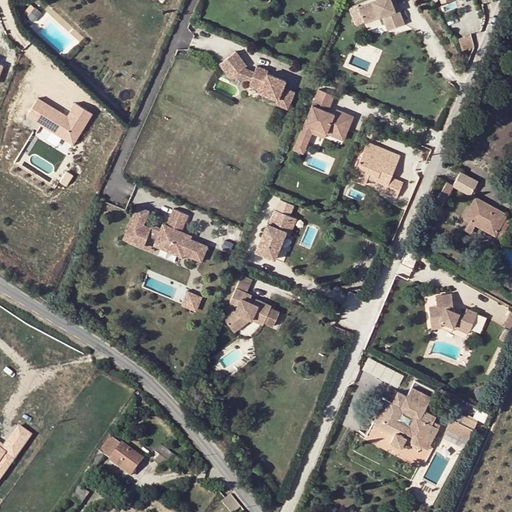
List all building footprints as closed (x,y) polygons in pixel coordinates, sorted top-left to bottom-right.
[(391,0),(385,0),(356,11),(363,28),(380,21),(386,35),(402,29),(391,0)] [(463,48),(474,45),(471,34),(459,37),(463,48)] [(240,61),(220,65),(224,83),(233,81),(240,79),(243,78),(240,61)] [(249,88),(248,90),(259,95),(258,97),(276,104),(275,109),(287,114),(294,97),(275,89),(276,87),(253,77),(251,83),(249,88)] [(240,79),(233,81),(249,88),(251,83),(240,79)] [(331,107),(335,93),(317,88),(313,102),(331,107)] [(74,101),(67,113),(36,95),(25,115),(75,143),(93,111),(74,101)] [(309,101),(293,148),(305,152),(311,132),(324,136),(326,132),(348,139),(356,113),(345,109),(344,113),(309,101)] [(381,148),(366,142),(352,173),(366,179),(366,177),(385,185),(383,192),(395,198),(401,183),(389,178),(395,165),(377,157),(381,148)] [(381,148),(377,157),(395,165),(399,156),(381,148)] [(477,182),(459,172),(452,185),(446,182),(435,202),(442,206),(452,186),(472,196),(477,186),(475,185),(477,182)] [(352,173),(350,178),(363,184),(366,179),(352,173)] [(497,232),(505,217),(507,214),(475,197),(463,218),(469,221),(475,225),(495,235),(497,232)] [(131,223),(143,228),(148,214),(137,210),(131,223)] [(276,212),(269,227),(286,234),(290,235),(296,221),(276,212)] [(131,223),(123,242),(143,251),(145,248),(148,239),(157,243),(155,248),(182,259),(182,257),(201,264),(207,250),(189,243),(190,241),(180,237),(188,219),(173,213),(166,231),(163,230),(162,234),(161,236),(150,231),(143,228),(131,223)] [(511,221),(505,217),(497,232),(503,235),(511,221)] [(475,225),(469,221),(465,229),(472,232),(475,225)] [(286,234),(269,227),(267,226),(256,254),(275,262),(286,234)] [(252,282),(242,277),(239,285),(249,289),(252,282)] [(239,285),(236,291),(246,295),(249,289),(239,285)] [(187,289),(182,304),(197,310),(203,295),(187,289)] [(449,290),(434,295),(437,305),(429,307),(433,322),(444,318),(460,327),(462,324),(468,327),(477,311),(466,306),(463,312),(458,308),(454,306),(452,301),(449,290)] [(236,291),(230,304),(238,308),(236,314),(234,313),(224,320),(231,330),(246,320),(251,322),(252,322),(253,320),(264,325),(273,329),(279,315),(270,311),(271,309),(256,302),(254,306),(249,304),(251,300),(252,298),(246,295),(236,291)] [(218,304),(214,313),(220,316),(224,307),(218,304)] [(433,322),(436,329),(446,326),(444,318),(433,322)] [(234,334),(251,322),(246,320),(231,330),(234,334)] [(511,337),(511,331),(505,328),(500,337),(509,343),(511,337)] [(399,386),(405,374),(369,356),(363,368),(399,386)] [(411,387),(409,389),(428,400),(430,397),(411,387)] [(384,398),(371,422),(380,427),(394,434),(393,437),(390,442),(392,443),(398,447),(400,448),(403,441),(405,439),(419,447),(425,435),(432,439),(439,426),(436,425),(432,422),(433,420),(434,418),(431,416),(422,411),(423,409),(424,407),(427,401),(428,400),(409,389),(405,396),(397,391),(391,402),(384,398)] [(389,398),(385,396),(384,398),(391,402),(397,391),(394,389),(389,398)] [(451,418),(448,423),(470,434),(476,422),(462,414),(458,422),(451,418)] [(0,481),(32,433),(16,423),(3,443),(0,441),(0,481)] [(470,434),(448,423),(445,428),(467,440),(470,434)] [(394,434),(380,427),(379,429),(393,437),(394,434)] [(425,435),(419,447),(426,450),(432,439),(425,435)] [(135,467),(142,458),(121,443),(120,444),(109,437),(99,452),(103,455),(109,459),(109,460),(125,472),(131,464),(135,467)] [(405,439),(403,441),(418,449),(419,447),(405,439)] [(156,455),(162,447),(157,443),(151,451),(156,455)] [(180,460),(162,447),(156,455),(152,460),(163,469),(165,465),(172,471),(180,460)] [(81,489),(103,455),(99,452),(76,485),(81,489)] [(130,475),(135,467),(131,464),(125,472),(130,475)] [(88,493),(81,489),(76,485),(68,497),(79,505),(88,493)]
